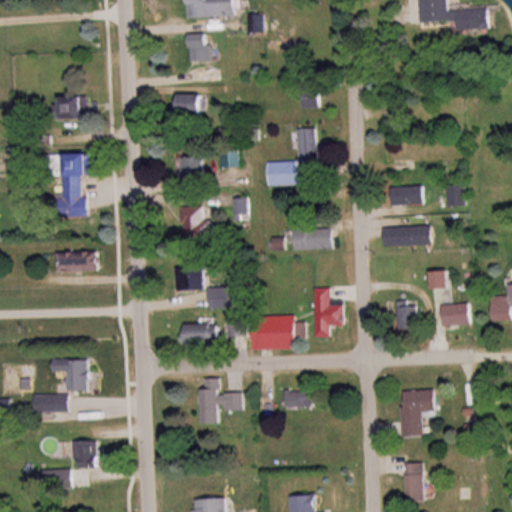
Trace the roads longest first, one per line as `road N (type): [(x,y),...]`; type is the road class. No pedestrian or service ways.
road 1 (residential): [(152,511),(127,0)]
road 2 (residential): [(377,511),(357,94),(397,23)]
road 3 (residential): [(511,365),(147,375)]
